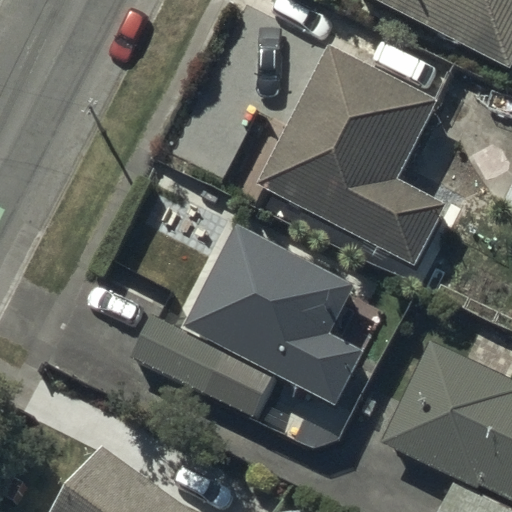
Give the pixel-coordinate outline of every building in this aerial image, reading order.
[(511,0),(374,0),(511,70),(511,0)] [(440,102),(329,44),(255,185),(413,267),(444,207),(398,183),(440,102)] [(511,178),(498,208),(511,215),(511,178)] [(352,284),(235,223),(182,323),(332,401),(359,349),(327,332),(352,284)] [(270,375),(151,316),(130,357),(250,416),(270,375)] [(511,381),(430,342),(383,440),(511,502),(511,381)] [(341,439),(307,421),(297,439),(317,449),(341,439)] [(189,511),(101,446),(50,511),(189,511)] [(511,511),(451,484),(438,511),(511,511)]
